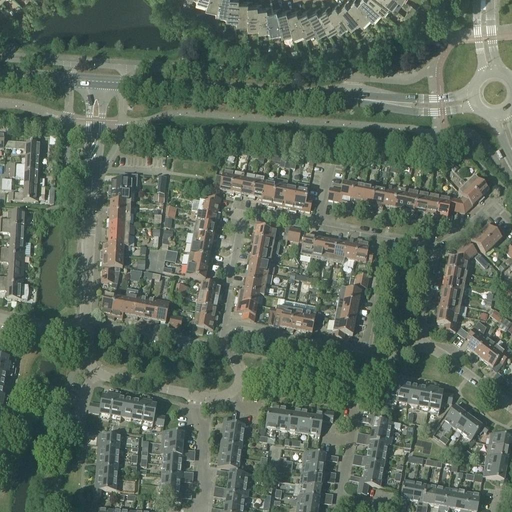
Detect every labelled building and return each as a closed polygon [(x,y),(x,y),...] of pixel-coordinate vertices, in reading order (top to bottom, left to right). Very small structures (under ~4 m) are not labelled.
[(218,0),(217,7),(216,11),(227,13),(228,0),(218,0)] [(237,0),(228,0),(227,13),(226,17),(237,17),(238,0),(237,0)] [(247,0),(238,0),(237,17),(237,21),(247,21),(247,4),(247,0)] [(354,0),(352,0),(347,6),(358,19),(361,22),(369,14),(357,2),(354,0)] [(358,0),(357,2),(369,14),(371,17),(379,9),(368,0),(358,0)] [(368,0),(379,9),(382,12),(388,3),(384,0),(368,0)] [(347,6),(345,3),(337,9),(348,22),(349,24),(350,26),(351,24),(358,19),(347,6)] [(257,4),(247,4),(247,21),(247,25),(258,25),(257,8),(257,4)] [(345,24),(348,22),(337,9),(335,5),(328,11),(336,24),(337,25),(339,29),(345,24)] [(266,6),(257,8),(258,25),(259,29),(269,27),(269,24),(267,10),(266,6)] [(277,12),(276,8),(267,10),(269,24),(269,27),(270,31),(280,29),(280,24),(277,12)] [(328,11),(325,8),(317,13),(324,24),(326,28),(328,31),(337,25),(336,24),(328,11)] [(286,9),(277,12),(280,24),(280,29),(281,33),(282,37),(293,34),(292,30),(290,24),(287,13),(286,9)] [(317,13),(316,9),(307,14),(314,29),(316,33),(326,28),(324,24),(317,13)] [(296,10),(287,13),(290,24),(292,30),(293,34),(294,38),(304,34),(303,30),(301,24),(297,14),(296,10)] [(306,38),(316,33),(314,29),(307,14),(306,10),(297,14),(301,24),(303,30),(304,34),(306,38)] [(7,151),(24,152),(26,154),(25,160),(40,160),(41,146),(8,144),(7,151)] [(23,167),(10,166),(10,173),(39,175),(40,160),(25,160),(25,165),(23,167)] [(399,167),(391,166),(389,173),(398,174),(399,167)] [(215,177),(214,184),(220,185),(219,193),(227,194),(226,196),(230,197),(235,172),(233,172),(232,174),(223,173),(222,178),(215,177)] [(233,198),(234,196),(241,197),(245,177),(236,175),(236,173),(235,172),(230,197),(233,198)] [(22,181),(24,183),(24,188),(39,189),(39,175),(10,173),(10,180),(22,181)] [(248,198),(247,201),(251,201),(256,176),(254,176),(254,179),(245,177),(241,197),(248,198)] [(254,202),(255,200),(262,201),(265,186),(266,181),(257,179),(257,177),(256,176),(251,201),(254,202)] [(474,179),(467,185),(466,184),(464,185),(466,186),(482,203),(484,200),(483,199),(488,193),(474,179)] [(262,201),(260,206),(268,207),(268,209),(271,210),(276,185),(276,183),(266,181),(265,186),(262,201)] [(111,182),(111,189),(108,188),(108,193),(131,195),(131,188),(136,188),(137,183),(111,182)] [(277,182),(276,183),(276,185),(271,210),(275,211),(275,208),(282,210),(286,190),(287,184),(277,182)] [(462,182),(459,184),(462,187),(463,186),(465,188),(458,194),(463,200),(460,203),(465,216),(478,204),(479,205),(482,203),(466,186),(464,185),(462,182)] [(352,187),(342,185),(341,193),(335,192),(333,204),(346,206),(346,209),(349,209),(354,185),(352,184),(352,187)] [(349,209),(353,210),(353,208),(360,209),(364,189),(355,187),(355,185),(354,185),(349,209)] [(296,215),(296,213),(310,215),(312,203),(306,202),(309,188),(298,186),(297,189),(292,214),(296,215)] [(38,204),(38,198),(44,198),(45,190),(39,189),(24,188),(24,194),(21,196),(9,195),(8,202),(38,204)] [(364,189),(360,209),(367,210),(367,213),(370,214),(375,189),(373,188),(373,191),(364,189)] [(386,188),(385,193),(382,208),(383,209),(389,210),(389,212),(392,213),(397,188),(396,188),(395,190),(386,188)] [(397,188),(392,213),(396,214),(396,211),(404,213),(408,193),(398,191),(399,188),(397,188)] [(282,210),(289,211),(289,214),(292,214),(297,189),(296,189),(295,191),(286,190),(282,210)] [(374,214),(374,212),(382,213),(383,209),(382,208),(385,193),(376,191),(377,189),(375,189),(370,214),(374,214)] [(327,203),(333,204),(335,192),(329,190),(327,203)] [(408,193),(404,213),(411,214),(410,216),(414,217),(419,192),(417,192),(417,194),(408,193)] [(419,192),(414,217),(418,218),(418,215),(425,217),(429,197),(420,195),(420,193),(419,192)] [(110,204),(130,205),(131,195),(108,193),(108,198),(110,198),(110,204)] [(440,199),(440,196),(438,196),(438,198),(429,197),(425,217),(432,218),(432,220),(435,221),(440,199)] [(208,199),(207,205),(193,202),(191,213),(195,214),(197,215),(220,219),(220,215),(218,215),(221,202),(208,199)] [(448,213),(454,214),(457,202),(440,199),(435,221),(439,222),(439,220),(447,221),(448,213)] [(457,202),(454,214),(465,216),(460,203),(457,202)] [(107,215),(130,216),(130,205),(110,204),(110,210),(107,210),(107,215)] [(176,210),(167,209),(165,219),(174,221),(176,210)] [(9,222),(8,222),(0,221),(0,228),(26,230),(26,215),(12,214),(11,220),(9,222)] [(130,216),(107,215),(107,220),(109,220),(109,226),(129,227),(130,216)] [(197,216),(195,225),(215,229),(217,222),(219,222),(220,219),(197,215),(197,216)] [(255,238),(252,237),(251,241),(274,245),(277,228),(262,225),(257,224),(255,238)] [(193,234),(191,234),(191,235),(216,240),(216,237),(214,236),(215,229),(195,225),(193,234)] [(129,227),(109,226),(109,232),(106,232),(106,236),(129,238),(129,227)] [(505,237),(497,228),(493,232),(487,227),(481,232),(480,230),(477,233),(493,249),(505,237)] [(0,235),(8,236),(10,238),(10,243),(25,244),(26,230),(0,228),(0,235)] [(286,230),(285,238),(288,239),(288,243),(293,244),(295,232),(286,230)] [(470,243),(485,257),(491,251),(493,252),(494,251),(493,249),(477,233),(475,235),(476,237),(470,243)] [(193,237),(191,246),(211,250),(213,243),(215,244),(216,240),(191,235),(191,237),(193,237)] [(108,241),(108,247),(123,248),(123,249),(128,249),(128,248),(129,238),(106,236),(106,241),(108,241)] [(311,240),(304,238),(300,258),(309,260),(309,263),(310,263),(315,238),(312,237),(311,240)] [(319,239),(315,238),(310,263),(312,263),(312,261),(321,263),(325,242),(318,241),(319,239)] [(251,244),(253,245),(252,252),(272,256),(278,257),(280,246),(276,245),(274,245),(251,241),(251,244)] [(347,242),(346,247),(347,247),(344,262),(352,264),(352,266),(354,266),(354,264),(359,242),(355,241),(355,243),(348,242),(347,242)] [(332,244),(325,242),(321,263),(330,264),(330,267),(332,267),(336,242),(333,242),(332,244)] [(343,267),(344,262),(347,247),(346,247),(339,245),(340,243),(336,242),(332,267),(333,267),(334,265),(343,267)] [(367,270),(370,271),(371,267),(373,255),(368,254),(369,246),(362,245),(362,242),(359,242),(354,264),(368,267),(367,270)] [(10,249),(7,251),(0,250),(0,257),(24,258),(25,244),(10,243),(10,249)] [(476,254),(468,245),(464,249),(472,258),(476,254)] [(187,255),(187,257),(212,261),(212,258),(210,257),(211,250),(191,246),(189,255),(187,255)] [(103,253),(100,253),(100,258),(123,259),(123,252),(130,253),(130,249),(128,248),(128,249),(123,249),(123,248),(108,247),(103,247),(103,253)] [(472,258),(464,249),(458,255),(469,261),(472,258)] [(270,266),(272,256),(252,252),(250,259),(248,258),(247,262),(270,266)] [(445,267),(444,272),(466,276),(469,261),(458,255),(457,257),(456,263),(448,261),(447,267),(445,267)] [(0,264),(7,265),(9,267),(8,272),(23,273),(24,258),(0,257),(0,264)] [(189,259),(187,268),(207,271),(208,264),(211,265),(212,261),(187,257),(186,258),(189,259)] [(483,261),(479,257),(474,261),(478,265),(483,261)] [(123,259),(100,258),(100,263),(102,263),(102,269),(122,270),(123,259)] [(276,267),(270,266),(247,262),(247,265),(249,266),(248,273),(268,277),(274,278),(276,267)] [(183,276),(183,278),(207,283),(208,279),(206,279),(207,271),(187,268),(185,277),(183,276)] [(6,279),(0,279),(0,286),(22,287),(23,273),(8,272),(8,277),(6,279)] [(466,276),(444,272),(443,276),(445,277),(444,283),(464,287),(466,276)] [(266,286),(268,277),(248,273),(246,280),(244,280),(243,283),(268,288),(268,286),(266,286)] [(150,283),(152,276),(144,275),(143,279),(147,280),(146,282),(150,283)] [(356,277),(355,283),(367,286),(368,280),(356,277)] [(264,298),(265,289),(268,290),(268,288),(243,283),(243,287),(245,287),(244,294),(259,297),(259,298),(264,299),(264,298)] [(355,283),(354,289),(366,291),(367,286),(355,283)] [(441,288),(440,293),(462,297),(464,287),(444,283),(443,289),(441,288)] [(0,286),(0,293),(5,293),(6,295),(5,296),(4,300),(6,302),(11,302),(22,302),(27,303),(27,301),(27,299),(28,298),(28,296),(28,294),(28,293),(28,291),(28,289),(28,288),(22,287),(0,286)] [(220,297),(221,290),(213,288),(201,286),(199,295),(197,295),(197,296),(221,301),(222,298),(220,297)] [(359,302),(361,294),(341,291),(339,300),(336,300),(336,301),(361,306),(362,303),(359,302)] [(239,293),(238,300),(235,300),(235,303),(257,308),(259,308),(260,307),(257,306),(259,298),(259,297),(244,294),(239,293)] [(441,298),(440,304),(460,308),(462,297),(440,293),(439,298),(441,298)] [(128,318),(128,320),(133,321),(137,299),(126,297),(126,296),(125,301),(122,317),(123,317),(128,318)] [(199,299),(197,308),(217,311),(218,304),(221,305),(221,301),(197,296),(196,298),(199,299)] [(107,319),(107,321),(110,322),(115,299),(104,297),(100,317),(107,319)] [(125,301),(115,299),(110,322),(114,322),(114,320),(121,321),(122,322),(123,317),(122,317),(125,301)] [(137,322),(138,320),(144,321),(147,301),(137,299),(133,321),(137,322)] [(149,322),(149,324),(154,325),(158,303),(147,301),(144,321),(149,322)] [(338,303),(336,312),(356,316),(358,309),(360,310),(361,306),(336,301),(336,303),(338,303)] [(169,305),(158,303),(154,325),(158,326),(159,324),(165,325),(169,305)] [(234,307),(236,307),(235,315),(243,317),(241,322),(254,325),(257,308),(235,303),(234,307)] [(286,331),(286,333),(289,334),(294,312),(294,309),(295,306),(286,304),(283,306),(283,309),(277,308),(276,311),(275,319),(274,321),(280,322),(279,330),(286,331)] [(458,318),(460,308),(440,304),(439,310),(437,309),(436,314),(458,318)] [(294,312),(289,334),(293,335),(293,332),(300,334),(304,314),(305,308),(295,306),(294,309),(294,312)] [(193,316),(192,318),(195,318),(217,323),(218,319),(216,319),(217,311),(197,308),(195,316),(193,316)] [(307,335),(307,338),(311,338),(317,310),(305,308),(304,314),(300,334),(307,335)] [(332,323),(334,323),(357,327),(357,324),(355,323),(356,316),(336,312),(335,321),(332,321),(332,323)] [(444,327),(443,333),(451,335),(455,335),(458,318),(436,314),(435,319),(437,319),(436,326),(444,327)] [(171,318),(168,330),(174,331),(177,319),(171,318)] [(214,327),(216,328),(217,323),(195,318),(191,336),(202,338),(204,331),(213,333),(214,327)] [(180,333),(182,320),(177,319),(174,331),(180,333)] [(498,327),(503,330),(508,324),(503,320),(498,327)] [(344,336),(352,338),(354,330),(356,331),(357,327),(334,323),(331,340),(343,342),(344,336)] [(466,341),(471,344),(466,350),(471,354),(469,356),(473,359),(487,341),(478,334),(473,331),(466,341)] [(483,364),(496,348),(487,341),(473,359),(477,362),(479,360),(483,364)] [(7,366),(8,361),(0,359),(0,357),(2,349),(0,348),(0,371),(13,373),(13,370),(13,369),(14,367),(7,366)] [(483,364),(488,367),(487,369),(491,373),(491,372),(496,376),(511,354),(507,351),(505,354),(496,348),(483,364)] [(11,380),(12,378),(12,377),(12,376),(13,373),(0,371),(0,381),(4,383),(5,378),(11,380)] [(376,392),(374,402),(396,406),(400,382),(394,380),(393,387),(388,386),(387,394),(376,392)] [(400,382),(396,406),(407,408),(410,390),(405,389),(407,383),(404,382),(400,382)] [(421,392),(417,409),(428,411),(432,387),(426,386),(425,393),(421,392)] [(432,387),(428,411),(439,413),(440,405),(451,407),(453,398),(437,395),(438,389),(436,388),(432,387)] [(407,408),(417,409),(421,392),(410,390),(407,408)] [(107,400),(102,399),(100,408),(90,406),(88,415),(99,417),(110,419),(114,395),(111,394),(110,394),(108,394),(107,400)] [(124,403),(119,402),(120,396),(119,396),(118,395),(117,395),(114,395),(110,419),(120,421),(124,403)] [(140,399),(139,406),(134,405),(131,423),(142,425),(146,400),(143,400),(142,400),(141,400),(140,399)] [(156,409),(151,408),(152,402),(150,401),(149,401),(146,400),(142,425),(152,427),(163,429),(164,423),(165,419),(154,417),(156,409)] [(134,405),(124,403),(120,421),(131,423),(134,405)] [(265,431),(273,432),(273,434),(276,434),(280,408),(274,407),(273,414),(268,413),(266,427),(265,431)] [(287,434),(289,416),(285,416),(286,409),(280,408),(276,434),(279,434),(279,433),(287,434)] [(454,409),(444,424),(453,431),(463,416),(460,414),(454,409)] [(297,437),(301,411),(295,410),(294,417),(289,416),(287,434),(294,435),(294,437),(297,437)] [(301,411),(297,437),(300,437),(300,436),(308,437),(311,419),(306,419),(307,412),(301,411)] [(319,440),(321,424),(323,424),(332,425),(333,423),(333,422),(334,416),(316,413),(315,420),(311,419),(308,437),(316,438),(316,440),(319,440)] [(467,419),(463,416),(453,431),(461,437),(472,422),(467,419)] [(371,417),(370,422),(373,422),(371,433),(392,437),(393,430),(399,431),(400,427),(376,422),(377,418),(371,417)] [(243,436),(244,428),(229,426),(230,422),(224,421),(223,426),(226,426),(225,431),(222,430),(221,436),(244,440),(244,437),(243,436)] [(483,426),(481,429),(477,426),(472,422),(461,437),(470,444),(477,435),(479,432),(482,434),(485,437),(488,434),(489,431),(486,429),(483,426)] [(186,437),(187,432),(181,432),(180,436),(165,435),(165,439),(162,439),(161,446),(182,447),(183,441),(183,437),(186,437)] [(371,433),(370,444),(387,447),(390,447),(392,437),(371,433)] [(241,450),(242,442),(244,443),(244,440),(221,436),(221,443),(224,443),(223,448),(241,450)] [(101,444),(101,448),(119,450),(119,442),(121,442),(121,439),(99,437),(98,444),(101,444)] [(493,441),(490,441),(489,447),(509,451),(511,445),(511,440),(494,437),(493,441)] [(368,454),(387,458),(387,455),(386,454),(387,447),(370,444),(369,449),(368,454)] [(181,458),(182,453),(182,447),(161,446),(161,452),(164,452),(163,457),(181,458)] [(490,458),(507,461),(508,458),(509,451),(489,447),(488,453),(490,454),(490,458)] [(118,458),(119,450),(101,448),(100,453),(97,453),(97,459),(119,461),(120,458),(118,458)] [(241,458),(240,458),(241,450),(223,448),(222,452),(219,452),(219,458),(241,461),(241,458)] [(386,461),(387,458),(368,454),(366,464),(384,468),(385,460),(386,461)] [(303,466),(324,469),(325,458),(307,455),(307,460),(304,459),(303,466)] [(181,469),(181,463),(181,458),(163,457),(163,464),(161,464),(161,467),(181,469)] [(241,464),(241,461),(219,458),(218,464),(221,464),(220,469),(238,472),(239,464),(241,464)] [(507,461),(490,458),(489,463),(486,462),(485,468),(506,472),(507,466),(507,461)] [(99,470),(117,471),(118,464),(119,464),(119,461),(97,459),(96,465),(99,465),(99,470)] [(364,475),(383,479),(383,476),(382,476),(384,468),(366,464),(365,470),(364,475)] [(304,477),(322,479),(324,469),(303,466),(302,472),(305,473),(304,477)] [(180,480),(180,474),(181,469),(161,467),(161,470),(162,470),(162,478),(180,480)] [(507,483),(504,483),(504,479),(506,472),(485,468),(484,475),(487,475),(486,480),(501,483),(500,487),(506,488),(507,483)] [(95,481),(118,482),(118,479),(116,479),(117,471),(99,470),(99,475),(96,474),(95,481)] [(248,477),(230,475),(229,480),(228,486),(249,489),(250,482),(247,482),(248,477)] [(381,482),(382,482),(383,479),(364,475),(362,486),(359,485),(357,496),(366,498),(368,488),(380,490),(381,482)] [(300,487),(320,490),(322,479),(304,477),(303,481),(301,481),(300,487)] [(179,490),(179,485),(180,480),(162,478),(161,486),(160,486),(159,489),(179,490)] [(100,492),(115,493),(116,485),(117,485),(118,482),(95,481),(95,487),(98,487),(97,491),(94,491),(94,500),(100,500),(100,492)] [(404,484),(401,502),(412,504),(415,485),(412,484),(412,486),(404,484)] [(415,485),(412,504),(423,506),(426,488),(418,487),(418,485),(415,485)] [(227,491),(226,497),(244,499),(245,495),(248,495),(249,489),(228,486),(227,491)] [(300,487),(294,486),(293,497),(301,498),(319,501),(320,490),(300,487)] [(433,508),(436,490),(426,488),(423,506),(427,507),(433,508)] [(159,489),(159,492),(161,492),(160,500),(175,501),(178,501),(178,496),(179,490),(159,489)] [(444,510),(447,492),(436,490),(433,508),(439,509),(444,510)] [(447,492),(444,510),(449,511),(455,511),(458,494),(447,492)] [(465,511),(468,496),(458,494),(455,511),(454,511),(465,511)] [(476,511),(479,498),(468,496),(465,511),(476,511)] [(226,502),(225,507),(246,510),(247,504),(244,503),(244,499),(226,497),(226,502)] [(297,509),(317,511),(319,501),(301,498),(300,503),(297,502),(297,509)]
